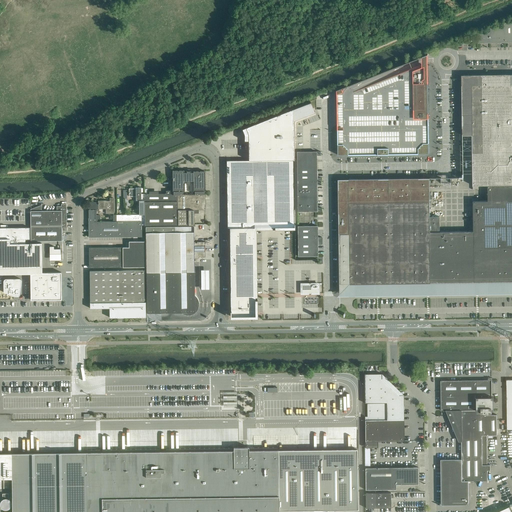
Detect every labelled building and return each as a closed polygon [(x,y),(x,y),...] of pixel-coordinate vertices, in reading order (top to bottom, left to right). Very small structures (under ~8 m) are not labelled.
[(511,22),(504,23),(504,27),(489,28),(489,32),(478,33),(478,43),(511,42),(511,22)] [(429,113),(428,83),(425,78),(425,59),(425,56),(428,54),(337,90),(337,94),(349,90),(349,120),(338,124),(338,128),(338,129),(338,132),(338,142),(338,144),(338,155),(349,155),(354,154),(374,154),(378,155),(380,153),(387,153),(389,154),(394,154),(414,154),(419,154),(429,154),(429,143),(429,141),(429,131),(429,128),(429,127),(429,121),(429,118),(427,117),(427,114),(429,113)] [(462,115),(511,114),(511,98),(511,74),(487,75),(487,85),(471,85),(472,90),(462,90),(462,115)] [(461,75),(462,90),(472,90),(471,85),(487,85),(487,75),(461,75)] [(230,160),(226,160),(227,164),(227,191),(227,193),(227,213),(227,215),(227,225),(227,227),(227,228),(229,228),(230,260),(231,316),(256,316),(255,260),(254,227),(291,227),(294,227),(294,229),(295,229),(295,224),(294,224),(293,164),(293,160),(294,160),(294,159),(293,159),(293,120),(313,112),(312,109),(313,108),(311,102),(310,102),(302,105),(246,127),(248,134),(248,160),(238,160),(230,160)] [(511,184),(511,114),(462,115),(462,135),(472,135),(472,155),(473,185),(488,185),(511,184)] [(320,151),(296,152),(297,167),(316,167),(316,155),(320,155),(320,151)] [(317,178),(316,167),(297,167),(297,182),(321,181),(321,178),(317,178)] [(177,170),(172,171),(172,177),(173,191),(173,194),(183,194),(183,191),(184,191),(184,181),(187,181),(187,184),(191,184),(191,181),(193,181),(193,191),(195,191),(195,194),(204,194),(204,191),(205,191),(205,189),(205,171),(200,171),(198,171),(193,171),(193,172),(191,172),(191,171),(186,171),(186,172),(184,172),(184,170),(179,170),(177,170)] [(338,179),(339,234),(349,233),(348,203),(430,202),(430,178),(338,179)] [(321,181),(297,182),(297,196),(317,196),(317,185),(321,185),(321,181)] [(473,231),(458,231),(459,285),(511,284),(511,184),(488,185),(488,201),(473,201),(473,231)] [(136,188),(129,188),(129,190),(129,193),(129,196),(136,196),(136,200),(139,200),(141,200),(141,195),(141,194),(141,192),(142,191),(142,189),(141,188),(141,187),(136,187),(136,188)] [(149,194),(144,194),(144,195),(144,200),(144,221),(144,225),(194,225),(194,213),(194,210),(205,209),(205,194),(204,194),(195,194),(183,194),(173,194),(173,191),(171,191),(171,190),(166,190),(166,193),(158,194),(158,195),(149,195),(149,194)] [(139,214),(116,215),(116,221),(141,221),(142,221),(144,221),(144,200),(144,195),(144,194),(141,194),(141,195),(141,200),(139,200),(139,214)] [(317,207),(317,196),(297,196),(297,211),(321,211),(321,207),(317,207)] [(92,204),(88,204),(88,206),(88,209),(96,209),(98,209),(106,208),(106,213),(114,213),(114,198),(110,198),(110,201),(107,201),(107,200),(98,201),(98,202),(91,202),(92,204)] [(430,283),(430,285),(447,285),(447,231),(440,231),(440,217),(430,217),(430,205),(431,205),(431,202),(430,202),(348,203),(349,233),(339,234),(340,294),(350,284),(358,284),(430,283)] [(41,205),(31,209),(31,211),(30,211),(31,231),(62,231),(67,231),(66,204),(61,204),(61,206),(57,206),(57,211),(42,211),(41,205)] [(96,209),(88,209),(89,222),(100,221),(100,215),(96,215),(96,209)] [(100,221),(89,222),(89,237),(93,237),(133,237),(142,236),(142,221),(141,221),(116,221),(113,221),(100,221)] [(175,226),(145,227),(146,250),(146,273),(146,293),(147,313),(180,312),(181,312),(182,313),(183,313),(184,314),(185,314),(186,314),(187,315),(188,315),(189,314),(190,314),(191,314),(192,314),(193,313),(194,312),(195,312),(196,311),(197,310),(197,309),(198,308),(198,307),(198,306),(199,305),(199,304),(199,303),(199,302),(198,301),(198,300),(198,299),(197,298),(197,297),(196,297),(196,296),(195,295),(194,295),(194,281),(194,272),(194,271),(194,266),(194,262),(194,258),(198,258),(200,256),(201,257),(205,257),(205,251),(205,249),(205,246),(205,242),(197,242),(196,243),(195,242),(194,242),(194,241),(194,237),(193,231),(193,226),(175,226)] [(317,226),(297,226),(298,241),(322,241),(321,237),(317,237),(317,227),(317,226)] [(0,266),(41,266),(41,243),(29,243),(29,227),(0,227),(0,266)] [(31,241),(62,240),(62,231),(31,231),(31,241)] [(447,231),(447,285),(459,285),(458,231),(447,231)] [(129,247),(123,247),(123,267),(129,267),(145,267),(145,241),(133,241),(129,241),(129,247)] [(298,241),(298,256),(318,256),(318,255),(318,245),(322,245),(322,241),(298,241)] [(93,247),(89,247),(89,268),(123,267),(123,247),(93,247)] [(109,317),(146,317),(145,270),(89,271),(90,308),(109,308),(109,317)] [(42,273),(31,273),(31,299),(41,299),(46,299),(61,299),(61,272),(42,273)] [(3,281),(4,291),(4,292),(14,296),(18,296),(19,296),(19,295),(20,295),(22,281),(22,280),(21,280),(21,279),(20,279),(20,278),(19,278),(6,278),(5,279),(4,279),(4,280),(3,281)] [(311,284),(301,284),(301,293),(318,293),(318,284),(317,284),(311,284)] [(377,441),(404,441),(403,395),(399,395),(382,378),(382,374),(364,374),(365,403),(367,403),(367,416),(365,416),(365,447),(370,447),(377,447),(377,441)] [(487,470),(490,470),(490,465),(487,465),(487,455),(482,455),(482,445),(487,445),(487,435),(497,435),(497,420),(497,415),(492,415),(491,410),(493,410),(493,397),(491,397),(491,380),(441,381),(441,401),(441,406),(441,411),(446,411),(451,411),(453,415),(451,416),(453,420),(455,419),(459,430),(459,441),(461,441),(462,441),(462,459),(441,459),(441,460),(442,460),(442,504),(441,504),(441,505),(457,505),(460,505),(469,505),(468,481),(487,480),(487,470)] [(0,478),(12,478),(12,511),(278,511),(279,510),(294,510),(298,510),(303,510),(302,511),(308,511),(308,510),(327,510),(326,511),(332,511),(332,510),(342,510),(357,509),(356,449),(277,450),(277,447),(249,447),(233,447),(233,448),(166,448),(166,451),(160,451),(160,448),(102,449),(102,452),(100,452),(100,449),(87,449),(87,450),(87,452),(0,453),(0,478)] [(418,467),(370,468),(365,468),(365,490),(396,489),(396,484),(418,484),(418,467)] [(366,508),(391,508),(390,492),(365,493),(366,508)] [(2,493),(2,499),(1,499),(1,500),(0,501),(0,505),(0,506),(1,507),(2,508),(3,509),(4,509),(5,509),(6,509),(7,509),(8,509),(9,508),(10,507),(10,506),(11,506),(11,505),(11,504),(11,503),(11,502),(11,501),(10,500),(9,499),(8,499),(8,493),(2,493)]
